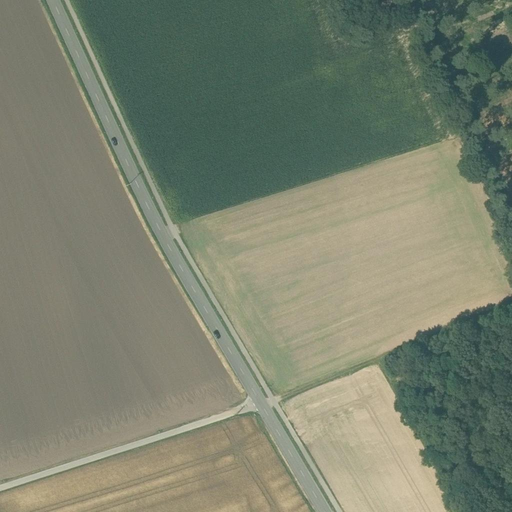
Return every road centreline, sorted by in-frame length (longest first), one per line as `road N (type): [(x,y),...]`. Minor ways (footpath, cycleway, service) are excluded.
road 1 (secondary): [(52,0),(148,209),(261,404)]
road 2 (residential): [(0,487),(261,404)]
road 3 (track): [(511,311),(273,399)]
road 4 (secondary): [(261,404),(324,511)]
